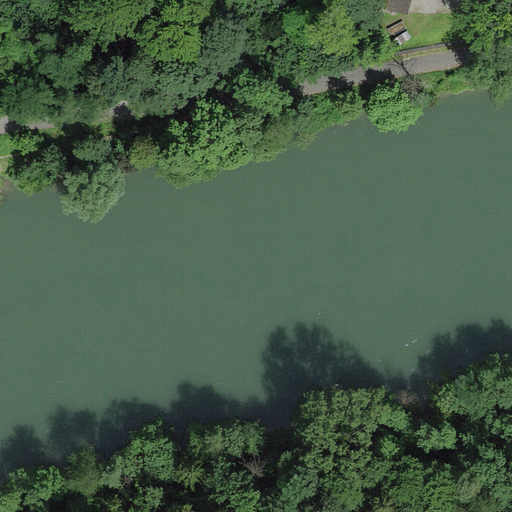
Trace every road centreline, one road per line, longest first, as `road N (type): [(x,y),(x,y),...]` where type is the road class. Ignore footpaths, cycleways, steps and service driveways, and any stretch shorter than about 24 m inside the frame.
road 1 (unclassified): [(511,45),(303,86),(0,126)]
road 2 (track): [(37,511),(182,469),(511,407)]
